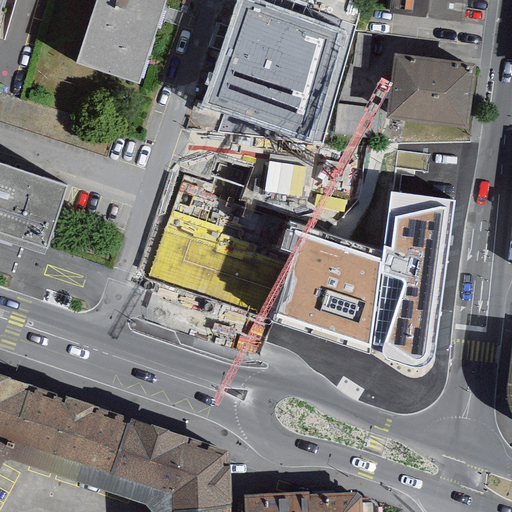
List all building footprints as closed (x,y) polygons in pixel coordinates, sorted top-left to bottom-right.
[(97,0),(72,76),(141,98),(174,0),(97,0)] [(357,26),(283,0),(241,0),(201,103),(225,115),(221,131),(324,143),(357,26)] [(468,0),(392,0),(391,10),(466,18),(468,0)] [(476,65),(393,57),(387,121),(469,130),(476,65)] [(215,152),(180,165),(150,276),(271,321),(300,224),(302,218),(242,199),(254,166),(215,152)] [(0,160),(0,233),(45,248),(67,182),(0,160)] [(434,357),(456,198),(391,190),(383,251),(369,355),(416,368),(424,365),(434,357)] [(383,251),(300,224),(271,321),(369,355),(383,251)] [(0,477),(103,511),(223,511),(221,460),(0,387),(0,477)] [(355,511),(355,500),(232,505),(232,511),(355,511)]
